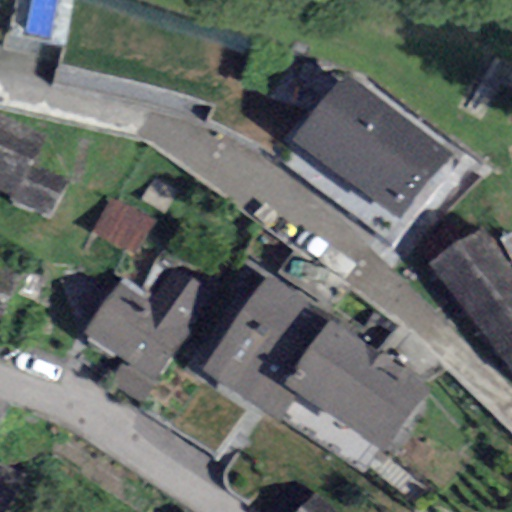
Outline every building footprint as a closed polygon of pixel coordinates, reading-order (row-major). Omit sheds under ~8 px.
[(347,73),(290,141),(393,227),(450,159),(347,73)] [(43,133),(0,116),(0,189),(14,195),(11,203),(48,217),(63,179),(30,166),(43,133)] [(157,220),(107,197),(90,233),(140,256),(157,220)] [(511,271),(481,228),(431,263),(511,377),(511,271)] [(0,318),(20,277),(0,266),(0,318)] [(215,300),(173,269),(150,300),(124,280),(84,333),(121,361),(109,377),(140,401),(215,300)] [(328,322),(263,279),(201,371),(278,423),(298,394),(285,385),(328,322)] [(368,351),(328,322),(285,385),(298,394),(384,454),(428,392),(390,365),(393,361),(372,346),(368,351)] [(0,471),(0,511),(7,511),(27,484),(0,471)] [(336,511),(315,494),(299,511),(336,511)]
